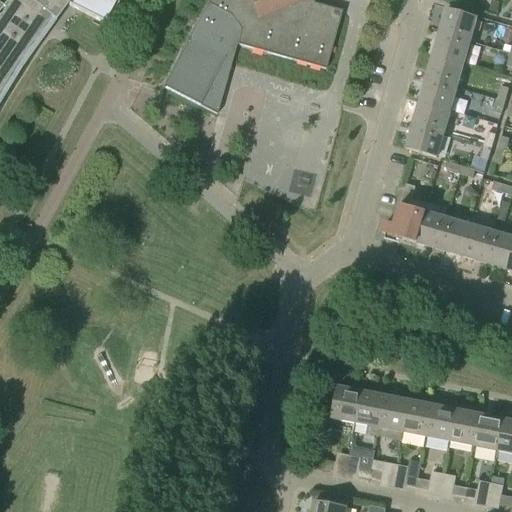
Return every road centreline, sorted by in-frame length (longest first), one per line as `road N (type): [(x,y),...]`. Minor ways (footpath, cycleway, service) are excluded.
road 1 (residential): [(288,487),(267,457),(306,279),(351,253)]
road 2 (residential): [(351,253),(421,0)]
road 3 (residential): [(511,299),(351,253)]
road 4 (residential): [(432,511),(288,487)]
